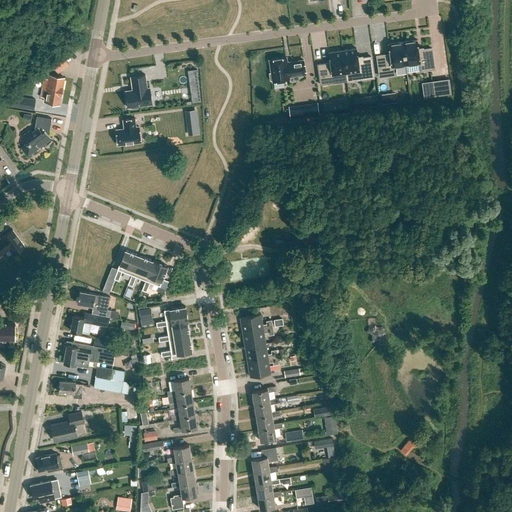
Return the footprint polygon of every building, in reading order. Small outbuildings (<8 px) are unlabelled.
[(417,40),(402,42),(405,64),(406,71),(420,69),(420,70),(434,68),(431,48),(423,49),(423,50),(418,50),(417,40)] [(405,64),(402,42),(388,44),(390,55),(385,56),(385,55),(377,56),(379,76),(393,74),(392,66),(405,64)] [(374,77),(371,57),(362,58),(362,59),(358,59),(357,57),(356,48),(342,50),(346,73),(359,71),(360,79),(374,77)] [(320,85),(334,83),(333,75),(345,73),(346,73),(342,50),(329,52),(330,63),(326,64),(326,63),(317,64),(320,85)] [(59,73),(70,65),(63,55),(52,64),(59,73)] [(305,74),(303,60),(287,62),(286,57),(269,60),(271,73),(269,73),(270,80),(272,80),(272,82),(273,82),(274,89),(284,87),(283,80),(289,79),(289,76),(305,74)] [(198,68),(190,70),(195,103),(203,101),(198,68)] [(44,78),(42,88),(62,91),(64,78),(49,75),(48,79),(44,78)] [(138,106),(152,104),(150,88),(147,88),(145,75),(131,77),(132,90),(125,91),(128,108),(131,107),(132,108),(138,108),(138,106)] [(433,96),(451,93),(449,79),(431,81),(433,96)] [(60,104),(62,91),(42,88),(41,97),(45,98),(44,101),(60,104)] [(396,102),(395,93),(381,95),(382,103),(396,102)] [(378,104),(377,96),(363,98),(364,106),(378,104)] [(27,109),(38,111),(39,105),(29,103),(27,109)] [(340,103),(323,105),(324,115),(341,112),(340,103)] [(189,135),(201,134),(199,109),(187,110),(189,135)] [(50,127),(52,119),(37,116),(34,130),(24,138),(28,143),(21,148),(27,157),(51,139),(45,131),(50,127)] [(118,145),(141,142),(139,126),(136,127),(135,118),(123,120),(124,128),(116,129),(118,145)] [(25,246),(12,229),(0,238),(0,256),(10,249),(14,255),(25,246)] [(131,275),(139,255),(125,250),(117,269),(117,270),(114,279),(118,280),(122,271),(131,275)] [(153,261),(139,255),(131,275),(128,284),(132,286),(136,277),(145,281),(153,261)] [(145,281),(142,290),(146,292),(150,283),(160,286),(165,289),(168,281),(163,279),(168,266),(153,260),(153,261),(145,281)] [(17,282),(23,278),(19,272),(13,276),(17,282)] [(109,290),(112,285),(106,282),(103,288),(109,290)] [(0,293),(10,286),(8,283),(0,288),(0,293)] [(95,294),(79,291),(77,303),(93,306),(93,305),(98,306),(96,314),(109,317),(111,310),(108,309),(110,297),(100,295),(95,294)] [(185,306),(164,310),(166,320),(156,322),(157,327),(166,325),(187,322),(188,322),(185,306)] [(150,318),(149,308),(139,310),(141,319),(150,318)] [(73,315),(70,330),(81,333),(83,322),(97,325),(108,327),(109,317),(99,315),(85,313),(84,317),(73,315)] [(261,313),(240,317),(242,332),(273,327),(272,320),(266,321),(266,324),(262,324),(261,313)] [(282,318),(274,320),(275,326),(283,325),(282,318)] [(0,339),(15,340),(15,323),(0,322),(0,339)] [(135,324),(126,322),(125,329),(134,331),(135,324)] [(187,322),(166,325),(168,335),(158,337),(159,341),(169,340),(190,336),(187,322)] [(377,341),(378,343),(380,344),(385,343),(386,342),(386,336),(383,335),(383,333),(386,332),(385,328),(382,326),(378,327),(375,325),(373,327),(369,328),(367,330),(367,333),(371,332),(373,341),(377,341)] [(403,330),(397,325),(393,330),(399,335),(403,330)] [(274,334),(273,327),(242,332),(245,347),(266,343),(264,333),(268,332),(268,335),(274,334)] [(192,352),(190,336),(169,340),(170,350),(161,352),(162,356),(171,355),(192,352)] [(111,340),(94,337),(93,344),(110,347),(111,340)] [(67,341),(63,363),(64,363),(64,364),(69,365),(70,364),(75,365),(76,364),(88,367),(88,366),(94,367),(97,367),(98,366),(99,366),(100,362),(113,365),(116,350),(79,343),(67,341)] [(267,354),(266,343),(245,347),(247,362),(278,357),(276,349),(271,350),(271,353),(267,354)] [(279,364),(278,357),(247,362),(250,377),(270,373),(269,363),(273,362),(273,365),(279,364)] [(99,366),(98,366),(97,367),(96,376),(123,382),(125,371),(99,366)] [(299,367),(284,369),(285,375),(300,373),(299,367)] [(123,382),(96,376),(93,387),(121,392),(123,382)] [(168,396),(176,394),(176,393),(191,390),(189,377),(174,380),(175,390),(167,391),(168,396)] [(82,398),(83,384),(75,384),(75,382),(60,380),(59,392),(74,393),(73,397),(82,398)] [(160,380),(149,382),(151,395),(162,393),(160,380)] [(252,391),(254,404),(270,401),(269,399),(268,392),(276,390),(276,386),(267,387),(267,389),(252,391)] [(193,402),(191,390),(176,393),(176,394),(177,402),(169,403),(170,408),(178,407),(178,405),(193,402)] [(278,398),(269,399),(270,401),(254,404),(256,416),(272,414),(271,412),(270,404),(278,403),(278,398)] [(178,407),(170,408),(172,420),(180,419),(180,417),(195,414),(193,402),(178,405),(178,407)] [(280,410),(271,412),(272,414),(256,416),(258,428),(274,426),(273,424),(272,416),(280,415),(280,410)] [(70,421),(52,425),(55,441),(77,436),(75,425),(84,422),(82,411),(69,414),(70,421)] [(140,415),(142,422),(149,420),(147,414),(140,415)] [(197,427),(195,414),(180,417),(180,419),(181,426),(173,428),(174,432),(183,431),(182,429),(197,427)] [(274,428),(282,427),(282,423),(273,424),(274,426),(258,428),(260,441),(276,438),(274,428)] [(145,441),(157,439),(156,430),(143,432),(145,441)] [(286,441),(303,438),(302,430),(285,432),(286,441)] [(335,455),(332,438),(313,440),(315,449),(326,448),(327,456),(335,455)] [(409,440),(401,450),(406,455),(413,447),(419,446),(418,439),(409,440)] [(164,448),(163,441),(149,443),(139,445),(140,452),(164,448)] [(73,444),(74,453),(89,451),(87,442),(73,444)] [(168,462),(176,461),(176,460),(191,457),(189,445),(174,447),(175,457),(167,458),(168,462)] [(268,461),(278,460),(276,447),(261,450),(262,457),(252,458),(254,471),(269,469),(269,467),(268,461)] [(83,459),(96,457),(95,451),(82,453),(83,459)] [(56,453),(35,457),(39,471),(47,469),(48,471),(63,468),(60,454),(56,455),(56,453)] [(193,470),(191,457),(176,460),(176,461),(177,469),(169,470),(170,475),(178,474),(178,472),(193,470)] [(271,480),(270,472),(278,471),(277,466),(269,467),(269,469),(254,471),(256,484),(271,481),(271,480)] [(89,476),(88,471),(88,469),(76,472),(78,480),(90,478),(89,476)] [(195,482),(193,470),(178,472),(178,474),(179,481),(171,483),(172,487),(180,486),(180,485),(195,482)] [(273,494),(273,492),(272,484),(280,483),(279,479),(271,480),(271,481),(256,484),(258,496),(273,494)] [(39,497),(40,502),(55,499),(51,480),(30,485),(33,499),(39,497)] [(152,490),(151,483),(150,480),(141,481),(142,491),(152,490)] [(183,497),(197,495),(195,482),(180,485),(180,486),(181,493),(174,494),(174,496),(170,496),(172,508),(184,506),(183,497)] [(336,501),(346,499),(344,485),(334,486),(336,495),(328,496),(327,495),(315,497),(316,505),(329,502),(336,501)] [(151,491),(142,491),(143,505),(151,505),(151,491)] [(275,506),(274,497),(282,496),(281,491),(273,492),(273,494),(258,496),(260,509),(275,506)] [(130,511),(132,499),(121,497),(119,510),(130,511)] [(284,511),(300,508),(299,500),(283,503),(284,511)]
